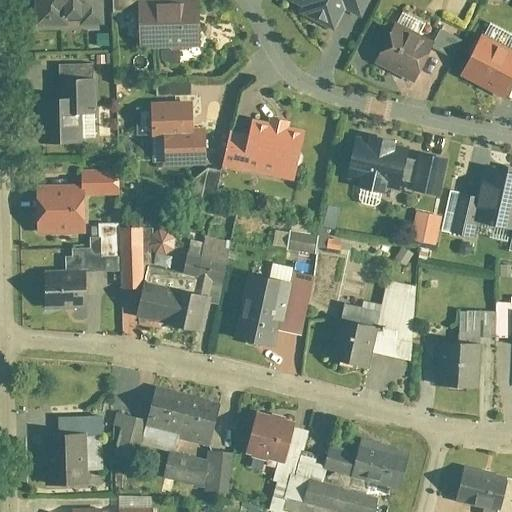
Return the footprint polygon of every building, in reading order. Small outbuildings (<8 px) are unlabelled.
[(25,0),(26,7),(30,9),(31,40),(60,40),(59,25),(76,25),(76,39),(95,38),(95,10),(76,11),(76,0),(25,0)] [(341,0),(287,0),(282,11),(323,34),(341,0)] [(341,0),(333,16),(350,25),(363,0),(341,0)] [(130,11),(105,12),(105,26),(130,26),(130,11)] [(187,16),(133,16),(133,59),(188,59),(187,16)] [(422,57),(384,39),(369,71),(407,89),(422,57)] [(511,83),(511,67),(475,48),(456,84),(500,107),(511,83)] [(87,78),(51,79),(52,114),(72,114),(72,128),(88,127),(87,78)] [(163,95),(149,96),(150,111),(164,111),(163,95)] [(52,114),(36,115),(37,159),(73,157),(77,153),(76,142),(72,140),(72,128),(72,114),(52,114)] [(183,120),(145,121),(146,146),(183,145),(183,120)] [(424,148),(364,135),(352,181),(405,192),(424,148)] [(295,147),(247,137),(238,180),(285,190),(295,147)] [(244,148),(224,144),(216,180),(236,185),(244,148)] [(196,146),(158,147),(158,176),(197,175),(196,146)] [(511,185),(479,179),(469,231),(506,238),(505,246),(511,247),(511,185)] [(113,187),(79,188),(79,204),(79,209),(113,208),(113,187)] [(210,201),(199,199),(196,215),(207,217),(210,201)] [(53,248),(53,243),(80,243),(79,209),(79,204),(32,205),(33,226),(27,230),(28,239),(34,241),(35,249),(53,248)] [(466,247),(472,210),(453,206),(447,244),(466,247)] [(116,275),(115,239),(92,239),(92,252),(85,252),(85,264),(67,265),(67,282),(72,282),(72,289),(82,289),(81,275),(116,275)] [(144,243),(115,244),(116,281),(145,280),(144,243)] [(222,275),(182,265),(177,287),(216,297),(222,275)] [(191,291),(145,280),(132,329),(196,344),(204,310),(188,306),(191,291)] [(266,292),(245,287),(228,354),(264,363),(275,317),(260,313),(266,292)] [(72,289),(40,290),(41,323),(83,322),(82,289),(72,289)] [(308,300),(284,295),(278,323),(302,328),(308,300)] [(411,302),(389,297),(378,343),(400,349),(411,302)] [(509,310),(490,310),(490,353),(510,352),(509,310)] [(361,324),(338,318),(325,372),(357,380),(364,350),(370,352),(372,343),(358,339),(361,324)] [(489,320),(466,321),(466,347),(489,346),(489,320)] [(475,352),(435,352),(435,400),(475,400),(475,352)] [(220,407),(151,391),(142,428),(212,444),(220,407)] [(291,441),(252,429),(241,466),(280,478),(291,441)] [(57,434),(58,453),(100,452),(100,433),(57,434)] [(48,503),(82,502),(81,454),(47,454),(48,503)] [(398,466),(354,454),(351,465),(328,458),(317,496),(308,494),(302,511),(377,511),(382,499),(395,502),(400,485),(394,483),(398,466)] [(288,502),(302,462),(286,457),(274,498),(288,502)] [(299,511),(315,466),(302,462),(286,510),(293,511),(299,511)] [(227,470),(202,467),(198,508),(223,510),(227,470)] [(198,471),(175,470),(173,494),(196,496),(198,471)] [(511,511),(511,490),(459,480),(451,511),(511,511)]
